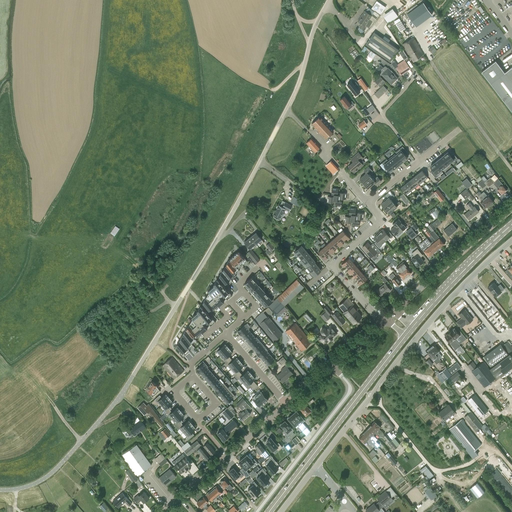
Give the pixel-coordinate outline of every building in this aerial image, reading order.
[(413,0),(396,12),(398,15),(420,1),(418,0),(413,0)] [(371,9),(381,14),(385,7),(375,2),(371,9)] [(432,15),(423,3),(407,14),(416,26),(432,15)] [(388,23),(398,16),(392,8),(382,15),(388,23)] [(365,11),(358,21),(361,24),(359,27),(364,30),(366,27),(365,25),(371,16),(365,11)] [(399,18),(394,22),(400,32),(405,28),(399,18)] [(390,61),(398,49),(374,32),(365,44),(390,61)] [(423,54),(413,38),(402,44),(413,62),(423,54)] [(408,58),(402,50),(400,48),(398,51),(399,52),(404,60),(405,61),(406,61),(408,60),(407,58),(408,58)] [(372,59),(375,54),(371,51),(367,56),(372,59)] [(393,60),(391,64),(396,70),(398,69),(399,71),(401,74),(408,70),(410,69),(407,64),(404,60),(397,65),(393,60)] [(496,61),(481,71),(511,111),(511,66),(504,72),(496,61)] [(383,69),(383,68),(380,65),(375,70),(378,73),(383,69)] [(383,68),(378,73),(380,75),(381,74),(391,84),(397,78),(388,68),(386,66),(384,66),(383,68)] [(380,76),(375,81),(380,87),(386,82),(380,76)] [(360,79),(357,81),(364,91),(366,90),(367,90),(360,79)] [(349,89),(350,88),(355,95),(360,91),(356,86),(357,85),(355,82),(354,83),(352,81),(347,85),(348,86),(347,86),(349,89)] [(383,85),(375,94),(378,98),(387,89),(383,85)] [(345,96),(340,100),(344,104),(343,105),(345,108),(345,107),(346,108),(351,104),(351,105),(353,104),(352,101),(350,103),(345,96)] [(320,116),(312,124),(325,138),(333,131),(320,116)] [(320,147),(312,138),(306,143),(315,152),(320,147)] [(386,156),(394,150),(391,146),(389,148),(390,149),(385,154),(386,156)] [(405,154),(407,152),(402,146),(395,152),(397,154),(403,162),(407,158),(405,154)] [(354,161),(348,166),(351,169),(353,171),(354,171),(355,172),(360,167),(360,166),(364,162),(362,159),(363,158),(359,152),(352,158),(354,161)] [(458,159),(453,153),(451,155),(448,152),(443,156),(449,163),(454,160),(455,162),(458,159)] [(403,162),(397,154),(392,158),(398,165),(403,162)] [(449,163),(443,156),(439,159),(445,167),(449,163)] [(398,165),(392,158),(388,161),(394,169),(398,165)] [(394,169),(388,161),(387,159),(380,165),(384,171),(387,169),(390,172),(394,169)] [(445,167),(439,159),(435,163),(441,170),(445,167)] [(331,162),(325,166),(332,174),(337,169),(331,162)] [(442,172),(441,170),(435,163),(430,166),(433,170),(430,172),(435,178),(442,172)] [(363,184),(371,177),(369,174),(372,171),(368,166),(364,170),(366,173),(359,179),(363,184)] [(447,175),(453,171),(454,172),(455,170),(453,167),(445,173),(447,175)] [(423,181),(428,177),(422,170),(418,174),(423,181)] [(419,184),(423,181),(418,174),(413,177),(419,184)] [(375,178),(373,175),(371,177),(363,184),(368,188),(374,182),(377,185),(381,181),(377,176),(375,178)] [(413,177),(409,181),(415,188),(419,184),(413,177)] [(488,188),(494,182),(490,177),(484,182),(486,185),(488,188)] [(472,185),(467,178),(462,182),(467,189),(472,185)] [(502,194),(507,190),(503,184),(502,184),(502,183),(498,179),(495,181),(499,186),(500,186),(497,188),(502,194)] [(482,188),(486,185),(484,182),(482,180),(478,183),(482,188)] [(409,181),(405,184),(411,191),(415,188),(409,181)] [(405,184),(401,187),(406,194),(411,191),(405,184)] [(444,197),(437,189),(433,192),(440,200),(444,197)] [(471,201),(474,199),(466,189),(460,194),(465,199),(468,197),(471,201)] [(426,197),(428,199),(434,194),(432,191),(426,197)] [(484,192),(481,194),(490,205),(493,203),(492,202),(494,201),(489,195),(487,196),(484,192)] [(384,201),(381,204),(385,209),(393,202),(390,199),(394,196),(392,194),(388,198),(386,200),(385,199),(383,200),(384,201)] [(403,194),(400,197),(406,204),(409,201),(403,194)] [(487,207),(490,205),(481,194),(479,196),(482,200),(481,202),(486,208),(487,206),(487,207)] [(294,197),(291,202),(298,206),(301,201),(294,197)] [(279,205),(273,216),(279,219),(281,215),(282,216),(283,216),(284,214),(284,213),(283,212),(285,209),(289,211),(292,206),(285,202),(283,201),(280,206),(279,205)] [(393,202),(385,209),(389,213),(401,203),(399,201),(395,205),(393,202)] [(470,210),(465,214),(469,219),(479,211),(474,206),(473,207),(470,202),(466,205),(470,210)] [(434,208),(428,212),(430,215),(431,214),(432,213),(435,217),(439,214),(440,214),(435,206),(433,208),(434,208)] [(460,218),(452,224),(454,226),(460,234),(462,232),(461,231),(464,229),(460,224),(463,222),(460,218)] [(395,226),(391,230),(395,235),(399,232),(400,232),(406,227),(398,219),(393,224),(395,226)] [(432,224),(435,228),(441,223),(438,219),(432,224)] [(115,225),(110,233),(114,236),(119,228),(115,225)] [(460,234),(454,226),(450,229),(449,228),(446,231),(449,236),(451,234),(454,237),(457,235),(457,236),(460,234)] [(378,233),(385,241),(390,237),(390,238),(393,236),(388,231),(386,233),(383,229),(378,233)] [(343,230),(339,234),(344,240),(346,238),(348,240),(350,238),(343,230)] [(432,231),(430,233),(433,237),(441,247),(445,243),(440,237),(440,238),(433,230),(432,231)] [(408,235),(412,239),(417,235),(414,231),(408,235)] [(428,231),(425,233),(429,237),(431,238),(433,241),(430,243),(432,244),(437,250),(441,247),(433,237),(430,233),(428,231)] [(255,244),(261,239),(256,232),(250,237),(255,244)] [(381,245),(385,241),(378,233),(374,237),(377,241),(374,243),(379,248),(382,246),(381,245)] [(339,234),(335,237),(342,246),(343,244),(342,242),(344,240),(339,234)] [(250,237),(244,242),(249,248),(251,250),(252,249),(251,247),(255,244),(250,237)] [(335,237),(330,241),(336,247),(338,245),(340,247),(342,246),(335,237)] [(433,253),(437,250),(432,244),(430,243),(429,244),(425,240),(423,241),(425,243),(433,253)] [(330,241),(326,245),(333,253),(335,251),(334,249),(336,247),(330,241)] [(368,242),(362,247),(371,257),(376,253),(378,254),(381,252),(375,246),(373,248),(368,242)] [(425,243),(420,247),(423,251),(424,251),(428,255),(429,256),(433,253),(425,243)] [(305,249),(301,245),(294,251),(298,255),(305,249)] [(326,245),(322,248),(328,255),(330,253),(332,254),(333,253),(326,245)] [(322,248),(318,252),(319,252),(320,254),(325,260),(327,258),(326,256),(328,255),(322,248)] [(415,256),(411,259),(417,267),(424,261),(419,256),(422,254),(417,248),(412,253),(415,256)] [(301,259),(308,253),(305,249),(298,255),(301,259)] [(238,251),(234,255),(242,265),(244,263),(245,263),(247,261),(247,262),(247,261),(245,258),(238,251)] [(305,263),(312,257),(308,253),(301,259),(305,263)] [(255,254),(251,258),(256,263),(259,260),(255,254)] [(391,263),(394,260),(392,259),(388,254),(385,257),(391,263)] [(234,255),(229,259),(238,269),(240,267),(242,265),(234,255)] [(309,267),(315,262),(315,261),(312,257),(305,263),(309,267)] [(347,268),(353,262),(349,258),(341,264),(343,266),(345,265),(347,268)] [(229,259),(226,264),(235,274),(237,273),(237,272),(239,271),(238,269),(229,259)] [(311,271),(318,265),(315,262),(309,267),(308,268),(311,271)] [(348,273),(356,266),(353,262),(347,268),(348,269),(347,271),(348,273)] [(403,262),(399,265),(407,275),(411,272),(403,262)] [(226,264),(223,270),(231,280),(233,278),(234,278),(235,276),(236,276),(235,274),(226,264)] [(322,270),(318,265),(311,271),(310,273),(313,277),(322,270)] [(403,279),(407,275),(399,265),(397,267),(400,271),(398,273),(403,279)] [(352,277),(360,271),(356,266),(348,273),(350,275),(352,273),(353,275),(352,277)] [(223,270),(219,276),(221,278),(223,280),(225,283),(228,285),(230,283),(232,281),(232,282),(233,281),(231,280),(223,270)] [(357,280),(364,274),(360,271),(352,277),(354,279),(355,277),(357,280)] [(389,276),(392,280),(397,286),(401,282),(396,276),(395,276),(394,275),(393,274),(393,273),(389,276)] [(359,282),(357,283),(359,285),(367,278),(364,274),(357,280),(359,282)] [(253,276),(244,283),(248,288),(257,280),(253,276)] [(232,296),(217,279),(214,285),(208,291),(209,292),(206,297),(216,308),(217,306),(218,307),(218,306),(220,304),(221,304),(220,304),(222,302),(222,303),(222,302),(224,301),(224,300),(226,299),(227,300),(229,298),(230,298),(229,298),(232,296)] [(276,314),(304,287),(296,279),(269,306),(276,314)] [(257,280),(248,288),(251,291),(252,291),(259,285),(260,284),(257,280)] [(501,291),(504,289),(500,284),(497,287),(494,282),(488,287),(495,297),(502,292),(501,291)] [(382,297),(390,290),(385,283),(377,290),(382,297)] [(259,285),(252,291),(255,295),(262,289),(259,285)] [(262,289),(255,295),(258,299),(265,293),(262,289)] [(476,292),(472,294),(481,306),(484,303),(476,292)] [(265,293),(258,299),(261,303),(268,297),(268,296),(265,293)] [(206,297),(203,302),(209,309),(211,312),(212,312),(211,312),(214,310),(216,308),(206,297)] [(273,301),(270,297),(262,304),(265,308),(273,301)] [(346,299),(339,305),(344,311),(343,312),(353,324),(362,316),(352,305),(353,304),(352,303),(351,304),(346,299)] [(213,324),(215,322),(215,323),(216,323),(201,305),(197,311),(198,312),(192,317),(193,318),(190,323),(199,335),(199,334),(201,333),(204,331),(204,330),(205,329),(206,329),(207,328),(208,328),(207,327),(209,325),(211,327),(210,326),(213,324),(213,325),(213,324)] [(332,313),(326,306),(323,309),(329,315),(332,313)] [(462,318),(456,323),(461,328),(466,324),(467,324),(473,320),(465,310),(459,314),(462,318)] [(341,325),(345,321),(337,311),(336,312),(332,315),(341,325)] [(330,317),(326,312),(321,316),(325,321),(330,317)] [(282,334),(268,318),(260,324),(270,336),(274,341),(279,336),(282,334)] [(190,323),(186,329),(194,339),(195,339),(197,337),(199,335),(190,323)] [(299,335),(303,332),(295,323),(285,331),(296,343),(302,338),(299,335)] [(241,335),(248,329),(249,329),(245,324),(244,325),(244,324),(243,324),(240,327),(241,328),(237,331),(241,336),(242,335),(241,335)] [(330,326),(326,329),(326,328),(325,328),(324,327),(323,327),(322,327),(322,328),(321,328),(321,329),(320,329),(320,330),(320,331),(321,332),(321,333),(322,333),(317,337),(324,344),(329,340),(329,341),(330,341),(331,341),(331,340),(332,340),(332,339),(332,338),(332,337),(337,333),(330,326)] [(449,332),(459,344),(466,339),(458,328),(456,330),(454,329),(453,329),(452,330),(452,331),(449,332)] [(186,329),(183,334),(192,344),(194,342),(196,340),(195,339),(194,339),(186,329)] [(245,339),(252,333),(248,329),(241,335),(242,335),(245,339)] [(302,338),(296,343),(302,350),(312,342),(303,332),(299,335),(302,338)] [(445,336),(450,343),(453,347),(456,346),(457,348),(458,348),(458,347),(460,346),(459,344),(449,332),(447,334),(446,334),(445,335),(445,336)] [(256,338),(255,338),(252,333),(245,339),(249,344),(256,338)] [(183,334),(179,340),(188,350),(188,349),(190,347),(191,348),(191,347),(193,346),(193,345),(192,344),(183,334)] [(253,348),(260,341),(256,337),(255,338),(256,338),(249,344),(253,348)] [(179,340),(176,345),(182,352),(185,355),(187,353),(189,351),(190,351),(188,349),(188,350),(179,340)] [(256,352),(264,346),(260,341),(253,348),(256,352)] [(511,349),(511,346),(507,341),(502,346),(509,353),(511,349)] [(219,347),(215,350),(216,350),(220,355),(219,356),(220,356),(229,348),(227,346),(226,346),(225,344),(220,348),(219,347)] [(491,367),(508,354),(501,344),(484,357),(491,367)] [(430,348),(439,359),(442,357),(438,352),(440,351),(435,345),(433,346),(430,348)] [(267,351),(268,350),(264,346),(256,352),(260,357),(267,351)] [(220,356),(219,356),(223,361),(223,360),(225,362),(224,363),(224,364),(225,363),(230,358),(228,356),(232,353),(230,351),(230,350),(229,348),(220,356)] [(439,359),(430,348),(428,350),(426,351),(431,357),(436,364),(441,361),(439,359)] [(271,355),(267,351),(260,357),(264,361),(271,355)] [(489,368),(489,369),(496,377),(497,379),(511,367),(511,357),(509,354),(492,367),(489,368)] [(274,360),(271,355),(264,361),(268,365),(274,360)] [(174,379),(184,371),(172,357),(162,365),(163,366),(174,379)] [(231,369),(240,361),(238,359),(236,357),(232,360),(230,358),(224,364),(226,366),(227,365),(231,369)] [(288,363),(283,357),(278,361),(281,365),(283,363),(284,363),(285,365),(288,363)] [(484,357),(482,358),(489,368),(492,367),(491,367),(484,357)] [(200,374),(208,367),(203,361),(198,364),(200,366),(196,369),(200,374)] [(242,363),(240,361),(231,369),(234,373),(233,375),(235,377),(240,373),(238,371),(243,366),(242,364),(242,363)] [(484,387),(496,377),(489,369),(483,361),(472,371),(484,387)] [(457,362),(448,370),(452,375),(461,367),(457,362)] [(283,371),(277,376),(282,382),(293,373),(286,365),(282,369),(283,371)] [(204,378),(211,372),(207,368),(208,367),(200,374),(201,374),(204,378)] [(443,370),(439,373),(443,378),(445,380),(452,375),(448,370),(446,368),(443,370)] [(242,382),(251,374),(249,372),(247,370),(242,375),(240,373),(235,377),(237,380),(239,378),(242,382)] [(457,371),(450,377),(454,382),(461,376),(457,371)] [(215,376),(211,372),(204,378),(208,382),(215,376)] [(253,377),(251,374),(242,382),(248,389),(250,387),(255,383),(253,381),(255,379),(253,377)] [(211,386),(218,380),(215,376),(208,382),(211,386)] [(442,378),(441,379),(447,387),(449,386),(442,378)] [(215,391),(224,383),(222,384),(218,380),(211,386),(215,390),(215,391)] [(160,391),(158,388),(158,387),(156,386),(157,385),(152,381),(146,390),(151,393),(150,395),(152,397),(153,397),(156,394),(160,391)] [(219,395),(228,387),(224,383),(215,391),(219,395)] [(223,399),(231,392),(228,387),(219,395),(223,399)] [(262,390),(257,395),(264,404),(266,402),(266,401),(268,400),(264,395),(265,394),(266,394),(262,390)] [(235,396),(231,392),(223,399),(227,404),(228,402),(231,400),(235,396)] [(158,401),(161,405),(169,398),(167,396),(165,394),(162,397),(159,395),(154,399),(157,402),(158,401)] [(264,404),(257,395),(256,394),(252,398),(253,399),(250,401),(255,408),(258,406),(260,407),(262,405),(264,404)] [(475,394),(468,400),(481,416),(488,410),(475,394)] [(171,400),(169,398),(161,405),(165,410),(162,411),(165,414),(170,410),(171,409),(169,406),(173,403),(171,401),(171,400)] [(243,398),(236,405),(239,408),(239,407),(242,411),(241,412),(238,414),(243,420),(250,414),(243,405),(246,402),(245,401),(246,401),(243,398)] [(463,402),(461,404),(468,413),(471,412),(463,402)] [(143,403),(138,408),(144,414),(147,412),(157,423),(161,420),(148,404),(148,405),(146,407),(143,403)] [(305,405),(300,409),(306,416),(312,411),(310,408),(309,409),(305,405)] [(444,409),(439,413),(445,420),(455,412),(449,405),(445,408),(446,409),(444,410),(444,409)] [(170,410),(165,414),(167,417),(168,415),(172,419),(181,411),(179,409),(177,407),(171,412),(170,410)] [(294,413),(292,415),(300,424),(302,423),(304,421),(298,414),(299,413),(296,410),(293,413),(294,413)] [(183,414),(181,411),(172,419),(175,424),(174,425),(176,427),(181,423),(183,422),(180,419),(184,416),(182,414),(183,414)] [(229,420),(234,416),(230,411),(225,415),(229,420)] [(482,426),(477,419),(471,412),(464,417),(476,431),(482,426)] [(300,424),(292,415),(290,416),(287,418),(289,421),(290,421),(294,426),(297,424),(299,426),(300,424)] [(130,429),(126,431),(130,436),(133,434),(135,435),(146,427),(141,420),(130,428),(130,429)] [(183,432),(192,424),(190,422),(190,423),(188,420),(183,425),(181,423),(176,427),(178,430),(180,429),(183,432)] [(223,428),(217,433),(222,438),(221,439),(222,438),(224,441),(223,441),(229,436),(227,434),(237,425),(233,420),(224,428),(223,429),(223,428)] [(469,454),(481,445),(461,420),(449,429),(469,454)] [(287,436),(292,432),(294,430),(292,428),(291,428),(285,421),(283,423),(282,422),(279,425),(282,428),(283,427),(285,430),(283,432),(287,436)] [(375,421),(371,425),(381,435),(382,437),(384,435),(383,433),(379,429),(380,427),(375,421)] [(194,427),(192,424),(183,432),(187,437),(185,438),(187,440),(194,435),(192,432),(196,429),(194,427)] [(379,437),(381,435),(371,425),(369,427),(368,427),(368,428),(368,429),(367,429),(373,435),(375,433),(379,437)] [(166,438),(170,435),(165,429),(161,432),(166,438)] [(365,431),(363,433),(373,443),(374,443),(376,446),(377,447),(379,444),(376,441),(378,439),(373,435),(367,429),(366,429),(365,430),(365,431)] [(387,434),(383,436),(388,441),(391,439),(393,437),(389,432),(387,434)] [(372,444),(373,443),(363,433),(359,438),(365,443),(367,441),(368,442),(371,445),(372,444)] [(276,444),(271,438),(267,440),(268,441),(266,443),(273,451),(276,448),(278,451),(282,447),(278,443),(276,444)] [(392,440),(388,443),(394,450),(398,447),(400,445),(394,438),(392,440)] [(190,445),(191,446),(195,451),(196,449),(200,446),(201,445),(198,442),(197,440),(190,445)] [(211,455),(215,451),(208,443),(203,446),(211,455)] [(137,475),(151,465),(137,444),(123,454),(137,475)] [(259,444),(255,447),(257,449),(256,450),(259,455),(261,454),(265,458),(269,455),(264,449),(259,444)] [(191,446),(185,451),(189,456),(194,452),(195,451),(191,446)] [(200,446),(196,449),(197,450),(197,451),(200,454),(205,460),(209,457),(204,451),(201,447),(200,446)] [(372,458),(377,453),(373,449),(368,454),(372,458)] [(388,453),(385,455),(394,465),(397,463),(388,453)] [(187,467),(191,464),(183,454),(177,458),(180,462),(175,465),(181,472),(184,469),(185,470),(188,468),(187,467)] [(246,455),(242,458),(250,467),(253,464),(255,466),(258,464),(254,459),(252,460),(250,457),(249,457),(247,455),(246,455)] [(272,461),(266,466),(272,474),(273,473),(274,473),(277,470),(278,469),(276,466),(273,463),(276,461),(272,457),(272,458),(270,459),(272,461)] [(285,463),(289,461),(286,457),(279,463),(282,466),(285,463)] [(239,461),(239,462),(241,464),(240,465),(243,468),(240,470),(246,477),(250,474),(246,470),(250,467),(242,458),(239,460),(239,461)] [(468,474),(476,469),(474,466),(466,471),(468,474)] [(125,472),(133,482),(137,478),(130,468),(125,472)] [(233,468),(229,472),(235,479),(239,476),(241,478),(243,476),(240,471),(237,473),(233,468)] [(260,475),(257,478),(263,485),(269,481),(264,475),(267,473),(262,468),(258,472),(260,475)] [(424,471),(428,476),(430,478),(433,475),(428,468),(424,471)] [(165,485),(176,477),(170,469),(160,477),(165,485)] [(220,483),(219,483),(224,489),(227,486),(230,490),(233,488),(229,484),(230,484),(225,479),(222,481),(221,481),(220,482),(220,483)] [(253,485),(248,490),(254,497),(255,496),(255,497),(259,494),(259,493),(260,493),(255,487),(257,485),(254,481),(252,483),(253,485)] [(211,490),(216,497),(217,496),(221,501),(223,499),(219,495),(221,493),(216,486),(215,487),(214,487),(213,488),(213,489),(211,490)] [(425,491),(431,499),(436,495),(429,487),(425,491)] [(216,498),(216,497),(211,490),(209,492),(208,492),(207,493),(207,494),(206,495),(211,501),(212,501),(214,499),(216,502),(218,500),(216,498)] [(138,495),(134,498),(138,503),(142,500),(144,502),(149,498),(144,491),(139,496),(138,495)] [(377,503),(381,508),(384,506),(383,504),(391,498),(385,491),(377,498),(379,501),(377,503)] [(122,493),(113,501),(117,505),(117,506),(118,507),(119,508),(125,502),(129,506),(131,504),(128,499),(122,493)] [(204,497),(197,503),(201,508),(204,506),(205,508),(208,511),(213,511),(215,510),(211,505),(208,507),(206,504),(208,502),(204,497)] [(245,501),(238,507),(241,511),(248,505),(245,501)] [(379,510),(381,508),(377,503),(375,505),(374,504),(366,510),(367,511),(380,511),(379,511),(379,510)]
